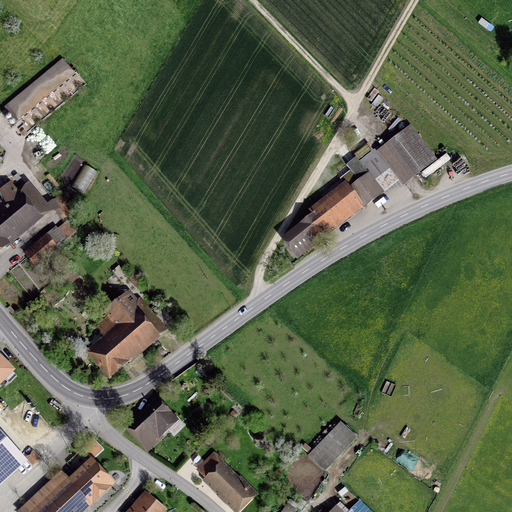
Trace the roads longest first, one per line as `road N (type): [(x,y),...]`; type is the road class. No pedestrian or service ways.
road 1 (tertiary): [(511,172),(377,227),(148,386),(119,398),(85,397)]
road 2 (track): [(251,309),(278,241),(423,0)]
road 3 (residential): [(216,511),(97,420),(85,397)]
